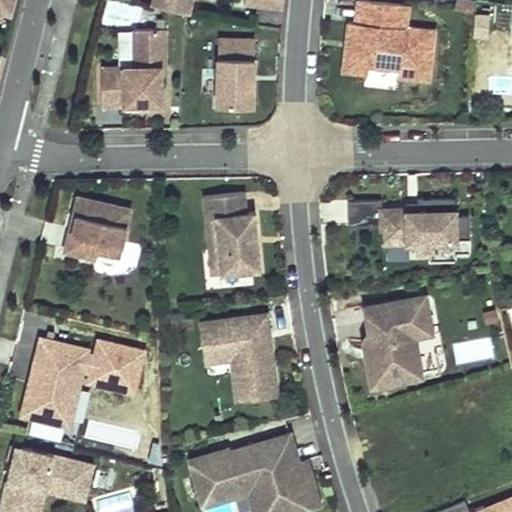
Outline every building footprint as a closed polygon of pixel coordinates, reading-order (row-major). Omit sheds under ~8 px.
[(0,0),(0,8),(4,10),(9,11),(11,0),(0,0)] [(189,11),(191,0),(152,0),(152,2),(189,11)] [(406,28),(408,5),(365,0),(359,0),(357,22),(350,21),(347,42),(352,43),(352,49),(347,48),(344,69),(368,72),(369,64),(400,68),(399,76),(429,79),(434,31),(406,28)] [(472,39),(489,40),(490,16),(474,15),(472,39)] [(164,28),(133,29),(134,66),(119,67),(101,67),(102,105),(157,104),(157,72),(156,67),(165,67),(164,28)] [(133,29),(118,29),(119,67),(134,66),(133,29)] [(255,58),(219,56),(217,105),(253,106),(255,58)] [(216,216),(222,274),(261,270),(255,211),(248,212),(246,192),(204,196),(206,217),(216,216)] [(131,210),(78,197),(73,215),(76,216),(72,234),(68,234),(64,251),(96,260),(98,253),(119,258),(131,210)] [(416,208),(379,209),(379,226),(379,229),(385,229),(385,244),(415,243),(415,254),(427,254),(427,261),(455,260),(455,253),(468,253),(467,216),(454,216),(453,198),(416,199),(416,208)] [(379,201),(346,201),(347,226),(379,226),(379,209),(379,201)] [(216,216),(206,217),(211,275),(222,274),(216,216)] [(429,295),(367,307),(373,339),(366,341),(374,386),(423,377),(415,335),(436,331),(429,295)] [(267,312),(203,322),(206,347),(217,345),(233,357),(235,371),(239,397),(279,391),(271,341),(266,342),(264,329),(270,328),(267,312)] [(132,390),(142,352),(100,342),(95,362),(84,359),(85,355),(46,345),(29,414),(68,423),(82,367),(93,370),(91,380),(132,390)] [(46,345),(41,344),(24,412),(29,414),(46,345)] [(206,347),(211,375),(235,371),(233,357),(217,345),(206,347)] [(228,448),(191,459),(201,495),(216,490),(218,497),(251,487),(258,511),(264,511),(293,504),(296,511),(320,504),(310,470),(302,473),(299,462),(291,434),(229,451),(228,448)] [(93,465),(16,445),(0,508),(0,511),(27,511),(33,487),(45,490),(46,482),(86,492),(93,465)] [(307,459),(299,462),(302,473),(310,470),(307,459)] [(84,500),(86,492),(46,482),(45,490),(84,500)] [(39,511),(45,490),(33,487),(27,511),(39,511)] [(216,490),(201,495),(203,501),(218,497),(216,490)] [(511,511),(511,499),(495,506),(489,492),(443,510),(443,511),(511,511)]
